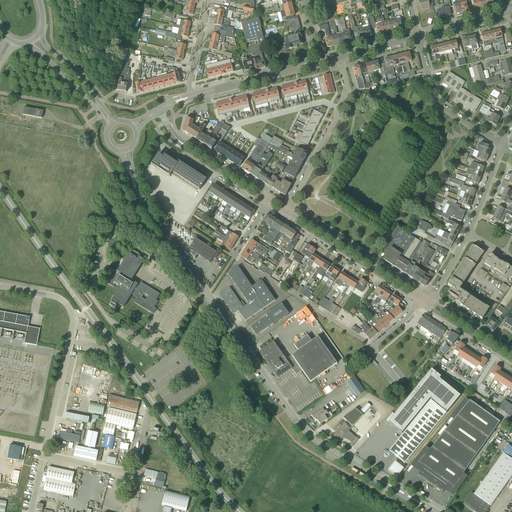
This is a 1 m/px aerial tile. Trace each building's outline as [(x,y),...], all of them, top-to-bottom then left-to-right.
[(445,0),(446,3),(442,4),(446,17),(451,16),(448,7),(451,7),(448,0),(445,0)] [(456,14),(462,13),(458,0),(455,0),(456,3),(453,3),(456,14)] [(461,0),(458,0),(462,13),(469,11),(468,7),(470,6),(469,0),(468,0),(461,0),(462,0),(461,0)] [(468,0),(469,0),(472,0),(475,10),(481,8),(479,0),(468,0)] [(435,7),(434,7),(432,2),(420,5),(421,10),(429,8),(431,12),(436,11),(435,7)] [(284,12),(285,11),(293,9),(291,4),(284,6),(282,6),(284,12)] [(442,18),(446,17),(442,4),(435,6),(436,11),(439,10),(442,18)] [(193,15),(195,7),(187,6),(186,14),(193,15)] [(145,8),(143,15),(150,16),(152,9),(145,8)] [(295,15),(293,9),(285,11),(287,17),(295,15)] [(228,12),(225,11),(218,10),(216,17),(226,20),(228,12)] [(391,19),(388,20),(390,32),(397,30),(393,18),(392,14),(390,15),(391,19)] [(365,38),(363,29),(362,26),(355,28),(352,15),(349,15),(354,34),(357,33),(359,40),(365,38)] [(384,33),(390,32),(388,20),(384,21),(383,16),(380,17),(382,24),(384,33)] [(215,25),(225,27),(226,20),(216,17),(215,25)] [(393,18),(397,30),(403,28),(401,19),(397,20),(396,17),(393,18)] [(266,47),(258,18),(241,23),(249,54),(250,54),(250,55),(251,55),(251,56),(253,56),(253,53),(254,53),(255,60),(251,61),(253,69),(254,71),(266,68),(264,61),(260,48),(266,47)] [(304,44),(299,25),(300,24),(298,18),(288,21),(288,22),(290,27),(292,35),(284,37),(285,40),(286,44),(283,44),(285,50),(294,48),(294,47),(297,47),(297,46),(304,44)] [(179,28),(182,29),(189,30),(191,22),(184,21),(181,20),(179,28)] [(378,35),(384,33),(382,24),(376,26),(378,35)] [(345,26),(342,27),(346,43),(352,42),(350,33),(349,29),(346,30),(345,26)] [(340,45),(346,43),(342,27),(341,27),(343,32),(337,34),(340,45)] [(179,28),(179,29),(178,35),(180,36),(188,38),(189,30),(182,29),(179,28)] [(363,29),(365,38),(371,37),(369,28),(363,29)] [(494,31),(497,44),(504,42),(502,37),(500,29),(494,31)] [(494,45),(497,44),(494,31),(488,33),(491,44),(493,43),(494,45)] [(211,42),(221,44),(223,36),(235,39),(233,34),(224,32),(222,36),(219,35),(213,34),(211,42)] [(491,46),(491,44),(488,33),(481,34),(485,47),(491,46)] [(331,36),(331,38),(333,46),(340,45),(337,34),(331,36)] [(475,36),(468,37),(473,53),(475,53),(474,47),(478,46),(477,45),(475,36)] [(470,54),(473,53),(468,37),(462,39),(465,48),(468,47),(470,54)] [(331,38),(325,39),(327,48),(333,46),(331,38)] [(458,48),(456,41),(450,42),(452,50),(455,49),(455,52),(459,51),(458,48)] [(228,47),(228,45),(224,44),(221,44),(211,42),(209,49),(217,51),(220,52),(221,45),(228,47)] [(445,52),(452,50),(450,42),(443,44),(445,52)] [(179,43),(177,51),(185,53),(186,45),(179,43)] [(437,46),(439,53),(445,52),(443,44),(437,46)] [(436,54),(439,53),(437,46),(431,47),(434,61),(437,60),(440,59),(440,56),(436,57),(436,54)] [(183,61),(185,53),(177,51),(175,59),(183,61)] [(246,71),(253,69),(251,61),(251,60),(247,61),(246,56),(243,57),(242,52),(239,53),(240,58),(242,58),(244,67),(245,67),(246,71)] [(494,58),(493,53),(489,54),(488,52),(483,53),(484,60),(490,58),(494,58)] [(409,53),(403,54),(408,72),(409,77),(415,76),(414,71),(410,72),(408,62),(412,62),(409,53)] [(400,67),(402,66),(404,73),(408,72),(403,54),(397,56),(400,67)] [(397,56),(391,58),(394,69),(400,67),(397,56)] [(393,69),(394,69),(391,58),(384,59),(385,63),(382,64),(385,75),(385,76),(389,75),(387,68),(390,67),(391,73),(394,73),(393,69)] [(224,61),(227,73),(233,72),(230,59),(224,61)] [(117,90),(126,92),(130,72),(129,72),(129,69),(127,69),(129,61),(123,60),(117,90)] [(227,73),(224,61),(218,63),(221,75),(227,73)] [(371,63),(374,72),(380,70),(382,76),(385,75),(382,64),(379,65),(378,61),(371,63)] [(499,64),(501,70),(511,68),(510,61),(499,64)] [(211,64),(215,76),(221,75),(218,63),(211,64)] [(374,72),(371,63),(365,64),(368,75),(368,76),(369,76),(370,76),(371,76),(372,75),(373,75),(374,74),(374,72)] [(208,78),(215,76),(211,64),(205,66),(208,78)] [(368,75),(365,64),(359,66),(361,75),(362,78),(364,77),(363,77),(368,75)] [(485,80),(481,65),(472,68),(477,87),(487,84),(487,86),(494,84),(494,83),(492,78),(485,80)] [(355,76),(361,75),(359,66),(353,68),(355,76)] [(511,74),(511,70),(511,68),(501,70),(503,77),(511,74)] [(442,83),(447,86),(454,75),(449,72),(442,83)] [(317,77),(318,84),(331,81),(330,74),(317,77)] [(361,75),(355,76),(357,83),(363,82),(362,78),(361,75)] [(447,86),(453,90),(459,79),(454,75),(447,86)] [(453,90),(458,93),(465,82),(459,79),(453,90)] [(306,80),(299,82),(302,94),(309,93),(306,80)] [(511,91),(511,83),(506,82),(506,83),(503,83),(503,80),(500,81),(494,83),(494,84),(495,86),(502,84),(502,86),(506,86),(506,87),(506,90),(511,91)] [(333,87),(331,81),(318,84),(320,90),(333,87)] [(302,94),(299,82),(293,84),(296,96),(302,94)] [(357,83),(359,91),(365,89),(363,82),(357,83)] [(465,82),(458,93),(454,99),(459,102),(466,91),(461,88),(465,82)] [(287,85),(290,97),(296,96),(293,84),(287,85)] [(290,97),(287,85),(281,87),(284,99),(290,97)] [(334,93),(333,87),(320,90),(322,96),(334,93)] [(270,89),(274,102),(280,100),(277,88),(270,89)] [(264,91),(268,103),(274,102),(270,89),(264,91)] [(258,92),(261,105),(268,103),(264,91),(258,92)] [(471,95),(466,91),(459,102),(464,105),(471,95)] [(261,105),(258,92),(252,94),(255,106),(261,105)] [(496,100),(499,101),(506,105),(509,99),(501,95),(499,94),(496,100)] [(476,98),(471,95),(464,105),(470,109),(476,98)] [(246,96),(240,97),(243,109),(250,108),(246,96)] [(243,109),(240,97),(234,99),(237,111),(243,109)] [(482,101),(476,98),(470,109),(475,112),(482,101)] [(228,100),(231,113),(237,111),(234,99),(228,100)] [(222,102),(225,114),(231,113),(228,100),(222,102)] [(506,105),(499,101),(496,107),(503,110),(506,105)] [(225,114),(222,102),(215,103),(219,116),(225,114)] [(500,118),(492,114),(489,112),(490,109),(483,105),(481,108),(481,109),(489,113),(485,121),(496,126),(500,118)] [(323,115),(326,109),(323,107),(320,113),(314,110),(310,118),(320,123),(319,122),(321,119),(324,115),(323,115)] [(23,115),(37,117),(37,118),(42,119),(43,111),(38,110),(38,111),(24,108),(23,115)] [(198,117),(189,116),(188,119),(186,118),(183,130),(184,131),(192,137),(198,128),(197,127),(196,128),(194,126),(195,120),(196,121),(197,121),(198,117)] [(317,127),(320,123),(310,118),(306,126),(316,131),(316,130),(315,130),(317,127)] [(192,137),(197,140),(201,133),(206,126),(207,123),(203,122),(199,128),(198,128),(192,137)] [(213,132),(209,137),(204,145),(212,150),(220,137),(218,136),(215,140),(216,140),(215,141),(212,139),(214,137),(212,136),(214,134),(216,136),(221,128),(227,132),(230,127),(224,124),(223,124),(220,123),(218,123),(213,132)] [(313,135),(316,131),(306,126),(302,134),(312,138),(311,138),(313,135)] [(204,145),(209,137),(213,132),(208,129),(205,135),(201,133),(197,140),(204,145)] [(309,142),(311,138),(312,139),(312,138),(302,134),(298,142),(308,146),(310,142),(309,142)] [(242,169),(250,174),(254,167),(258,162),(263,154),(264,152),(265,151),(272,139),(265,135),(258,146),(255,150),(253,153),(250,158),(242,169)] [(293,155),(292,154),(291,153),(288,152),(280,148),(281,145),(282,144),(283,142),(280,140),(274,137),(272,139),(265,151),(273,156),(274,154),(280,158),(285,160),(289,162),(300,168),(304,161),(295,156),(293,155)] [(220,154),(225,146),(220,143),(215,151),(220,154)] [(482,153),(488,156),(490,150),(487,149),(489,146),(480,143),(479,146),(478,145),(476,151),(478,152),(482,153)] [(224,157),(230,149),(225,146),(220,154),(224,157)] [(307,154),(304,152),(297,148),(293,155),(295,156),(304,161),(307,154)] [(229,160),(234,152),(230,149),(224,157),(229,160)] [(258,179),(265,167),(273,156),(265,151),(264,152),(266,153),(268,153),(266,156),(263,154),(258,162),(259,163),(261,160),(262,160),(263,159),(265,161),(265,162),(264,161),(262,163),(263,164),(261,168),(258,166),(256,169),(254,167),(250,174),(258,179)] [(234,163),(239,155),(234,152),(229,160),(234,163)] [(488,156),(482,153),(478,152),(476,158),(486,161),(488,156)] [(207,180),(179,162),(177,164),(164,155),(163,157),(158,154),(151,165),(170,177),(172,175),(196,191),(198,189),(200,190),(207,180)] [(239,167),(244,158),(239,155),(234,163),(239,167)] [(461,155),(458,160),(465,163),(467,157),(461,155)] [(285,167),(282,165),(278,162),(275,166),(283,171),(285,167)] [(297,174),(300,168),(289,162),(288,163),(290,164),(287,168),(287,169),(297,174)] [(484,167),(478,165),(478,164),(472,162),(471,166),(477,168),(476,171),(482,173),(484,167)] [(272,172),(269,170),(265,167),(258,179),(264,183),(268,178),(272,172)] [(285,174),(290,177),(295,179),(297,174),(287,169),(287,168),(286,168),(285,169),(287,170),(285,174)] [(482,173),(476,171),(471,169),(469,175),(472,176),(471,176),(474,177),(480,179),(482,173)] [(295,179),(290,177),(285,174),(282,172),(279,176),(272,188),(285,197),(291,185),(295,179)] [(268,178),(264,183),(272,188),(279,176),(276,174),(274,177),(273,176),(271,179),(268,178)] [(478,184),(480,179),(474,177),(471,176),(469,181),(472,182),(478,184)] [(462,187),(461,191),(465,193),(474,196),(476,190),(463,186),(464,183),(450,178),(448,182),(462,187)] [(209,193),(214,196),(218,188),(214,185),(209,193)] [(218,188),(214,196),(218,198),(223,191),(218,188)] [(511,190),(511,191),(506,188),(503,195),(511,198),(511,190)] [(223,191),(218,198),(223,201),(228,194),(223,191)] [(462,198),(472,202),(474,196),(465,193),(462,198)] [(228,194),(223,201),(227,204),(232,197),(228,194)] [(500,201),(511,205),(511,201),(511,202),(511,200),(511,198),(503,195),(500,201)] [(232,197),(227,204),(232,207),(237,200),(232,197)] [(469,207),(472,202),(462,198),(461,201),(458,200),(458,202),(463,205),(469,207)] [(237,200),(232,207),(236,210),(241,202),(237,200)] [(445,215),(450,217),(461,221),(465,211),(459,208),(460,206),(456,204),(448,201),(447,204),(449,205),(445,215)] [(241,202),(236,210),(241,213),(246,205),(241,202)] [(250,208),(246,205),(241,213),(245,216),(250,208)] [(495,212),(505,217),(501,215),(503,212),(505,213),(505,214),(510,216),(511,216),(511,209),(510,212),(498,206),(495,212)] [(255,211),(250,208),(245,216),(250,219),(255,211)] [(448,220),(450,217),(445,215),(438,211),(437,215),(448,220)] [(502,223),(505,217),(495,212),(493,219),(502,223)] [(268,232),(271,227),(276,219),(268,214),(267,215),(260,225),(267,229),(266,230),(268,232)] [(271,227),(268,232),(266,235),(266,236),(263,240),(271,245),(273,243),(274,241),(284,225),(276,219),(271,227)] [(187,225),(192,228),(196,223),(191,220),(187,225)] [(416,228),(426,233),(430,225),(420,220),(416,228)] [(448,227),(452,230),(458,233),(461,227),(455,224),(455,223),(450,221),(448,224),(449,225),(448,227)] [(284,225),(274,241),(277,243),(278,240),(282,242),(291,228),(284,225)] [(387,262),(407,234),(397,227),(380,252),(383,248),(389,251),(383,259),(387,262)] [(279,247),(278,249),(281,251),(282,249),(290,254),(298,242),(294,239),(297,233),(291,228),(282,242),(279,247)] [(255,234),(263,240),(266,236),(257,230),(255,234)] [(452,230),(451,233),(449,235),(455,238),(458,233),(452,230)] [(230,232),(228,231),(226,235),(236,241),(239,237),(230,232)] [(447,234),(444,233),(441,231),(436,240),(442,243),(444,239),(447,240),(453,243),(455,238),(449,235),(447,234)] [(387,262),(394,266),(413,238),(407,234),(387,262)] [(233,245),(236,241),(226,235),(224,237),(223,237),(222,238),(233,245)] [(221,244),(225,246),(224,246),(231,250),(233,245),(222,238),(219,236),(217,239),(222,242),(221,244)] [(219,254),(216,252),(196,238),(189,249),(193,251),(191,253),(194,257),(198,254),(210,263),(214,257),(216,259),(219,254)] [(413,238),(394,266),(404,273),(422,243),(413,238)] [(267,249),(257,243),(252,240),(249,244),(258,249),(263,253),(265,254),(267,249)] [(423,240),(422,243),(404,273),(408,276),(419,259),(421,255),(425,248),(423,247),(426,242),(423,240)] [(258,249),(249,244),(246,248),(252,252),(255,254),(256,252),(261,256),(263,253),(258,249)] [(302,254),(309,258),(310,259),(313,254),(316,250),(307,244),(301,253),(302,254)] [(473,245),(448,285),(447,285),(452,288),(449,294),(452,297),(451,298),(456,301),(455,302),(482,320),(489,308),(486,306),(485,306),(460,290),(480,259),(484,253),(473,245)] [(424,259),(430,249),(427,247),(426,249),(425,248),(421,255),(423,256),(423,257),(422,258),(424,259)] [(253,258),(254,259),(258,261),(260,258),(254,255),(255,254),(252,252),(246,248),(243,252),(253,258)] [(420,284),(423,277),(427,271),(430,267),(427,265),(432,256),(434,251),(430,249),(424,259),(422,263),(419,269),(412,279),(420,284)] [(156,310),(154,308),(158,302),(156,301),(160,295),(140,283),(138,288),(136,287),(138,285),(132,282),(131,284),(130,283),(144,260),(137,256),(139,254),(133,251),(131,255),(129,254),(114,278),(109,275),(105,282),(113,287),(115,284),(119,287),(120,285),(121,286),(111,303),(116,306),(118,303),(119,304),(118,305),(123,308),(132,295),(137,298),(134,303),(153,315),(156,310)] [(253,258),(243,252),(241,256),(250,262),(253,258)] [(303,258),(297,254),(293,260),(299,264),(303,258)] [(309,267),(307,269),(309,270),(309,269),(311,267),(317,257),(313,254),(310,259),(307,263),(306,265),(309,267)] [(484,264),(491,268),(489,271),(495,274),(496,272),(511,281),(511,279),(511,268),(506,265),(501,263),(497,261),(497,260),(493,257),(490,254),(484,264)] [(315,270),(316,268),(321,260),(317,257),(311,267),(315,270)] [(419,269),(417,268),(421,260),(419,259),(408,276),(412,279),(419,269)] [(318,274),(325,262),(321,260),(316,268),(315,270),(317,271),(316,272),(311,279),(314,280),(318,274)] [(330,265),(325,262),(318,274),(322,277),(330,265)] [(264,273),(269,276),(273,271),(268,267),(267,268),(262,264),(258,270),(264,273)] [(326,274),(324,277),(329,279),(336,269),(331,266),(326,274)] [(427,271),(423,277),(429,281),(433,274),(428,270),(429,268),(433,271),(435,268),(430,266),(430,267),(427,271)] [(245,321),(265,308),(265,307),(275,300),(270,292),(265,286),(261,280),(252,287),(238,267),(228,274),(248,304),(243,307),(230,288),(220,295),(233,315),(238,311),(243,318),(245,321)] [(333,282),(336,277),(340,271),(336,269),(329,279),(333,282)] [(477,274),(484,279),(488,274),(481,269),(477,274)] [(339,286),(340,284),(346,275),(341,272),(336,282),(335,283),(339,286)] [(340,284),(339,286),(337,289),(341,291),(341,292),(346,284),(350,278),(346,275),(340,284)] [(282,285),(285,287),(291,278),(288,276),(282,285)] [(429,281),(423,277),(420,284),(425,287),(429,281)] [(345,294),(348,289),(354,280),(350,278),(346,284),(341,292),(342,293),(341,296),(343,298),(345,294)] [(361,279),(358,283),(356,286),(362,290),(364,287),(366,284),(368,286),(370,284),(361,279)] [(354,280),(348,289),(345,294),(348,296),(351,291),(352,292),(356,286),(358,283),(354,280)] [(510,288),(509,287),(503,283),(500,288),(506,293),(510,288)] [(306,293),(308,289),(310,287),(306,285),(301,294),(304,296),(304,295),(306,293)] [(377,297),(383,288),(379,285),(373,295),(372,296),(370,297),(371,298),(373,299),(375,296),(377,297)] [(383,288),(377,297),(376,300),(378,301),(377,303),(379,304),(381,300),(387,291),(383,288)] [(388,300),(391,294),(387,291),(381,300),(379,304),(381,305),(383,301),(386,303),(388,300)] [(394,303),(397,298),(393,295),(389,301),(387,305),(389,306),(390,305),(392,306),(394,303)] [(397,306),(403,306),(403,305),(400,303),(402,300),(397,298),(394,303),(397,306)] [(329,301),(324,309),(328,312),(333,304),(332,303),(329,302),(329,301)] [(282,304),(267,314),(267,315),(250,327),(252,329),(255,334),(256,336),(274,324),(274,325),(289,314),(282,304)] [(333,304),(328,312),(332,315),(337,307),(333,304)] [(403,307),(403,306),(397,306),(397,307),(394,310),(399,315),(403,312),(400,309),(403,307)] [(488,328),(489,329),(494,332),(499,324),(500,324),(506,314),(508,312),(504,309),(500,306),(496,310),(502,314),(499,319),(500,319),(497,323),(490,317),(484,326),(486,327),(486,328),(487,328),(488,328)] [(341,309),(337,307),(332,315),(336,317),(341,309)] [(399,315),(394,310),(392,307),(388,310),(395,318),(399,315)] [(0,311),(0,328),(1,329),(14,331),(26,334),(24,344),(27,344),(36,346),(36,345),(39,329),(28,327),(29,317),(26,317),(17,315),(5,313),(5,312),(4,313),(0,311)] [(381,312),(383,315),(390,323),(394,319),(387,312),(385,313),(383,311),(381,312)] [(372,317),(382,329),(386,326),(379,318),(376,314),(372,317)] [(440,339),(446,329),(423,314),(417,324),(440,339)] [(379,318),(386,326),(390,323),(383,315),(379,318)] [(372,325),(374,327),(379,332),(382,329),(372,317),(371,318),(367,321),(371,324),(372,325)] [(377,333),(373,328),(373,327),(370,329),(367,325),(364,321),(362,323),(363,324),(373,337),(377,333)] [(360,327),(364,331),(363,332),(370,340),(373,337),(363,324),(360,327)] [(358,334),(361,331),(353,326),(351,329),(358,334)] [(443,354),(459,337),(454,334),(450,331),(446,335),(449,338),(446,340),(449,342),(447,344),(445,343),(444,345),(445,346),(443,349),(440,351),(437,354),(441,357),(443,354)] [(273,372),(274,372),(278,379),(292,369),(296,375),(302,371),(310,382),(314,380),(337,364),(318,337),(312,342),(308,336),(294,345),(298,351),(288,359),(287,357),(285,358),(274,342),(259,352),(268,364),(268,365),(268,366),(269,367),(269,368),(270,369),(271,370),(272,371),(273,372)] [(463,348),(465,346),(460,343),(458,346),(456,348),(455,350),(453,353),(457,356),(458,355),(459,353),(463,348)] [(463,358),(468,351),(463,348),(459,353),(458,355),(463,358)] [(467,361),(472,354),(468,351),(463,358),(467,361)] [(472,364),(477,357),(472,354),(467,361),(472,364)] [(481,360),(481,359),(477,357),(472,364),(476,367),(478,365),(481,360)] [(481,370),(487,361),(482,357),(481,359),(481,360),(478,365),(476,367),(481,370)] [(446,413),(437,405),(439,404),(448,411),(461,395),(439,377),(442,373),(434,366),(386,419),(399,431),(430,395),(435,399),(433,402),(430,400),(389,451),(405,464),(446,413)] [(499,371),(501,369),(496,366),(491,374),(495,376),(495,377),(499,371)] [(499,382),(503,374),(499,371),(495,377),(495,376),(494,379),(499,382)] [(503,385),(508,377),(503,374),(499,382),(503,385)] [(365,391),(354,377),(346,382),(356,397),(365,391)] [(508,388),(511,380),(511,379),(508,377),(503,385),(508,388)] [(137,414),(140,401),(110,394),(107,407),(137,414)] [(511,413),(511,405),(504,400),(498,409),(510,417),(511,413)] [(418,475),(425,481),(426,481),(432,473),(436,475),(459,443),(476,455),(500,422),(470,401),(419,463),(425,467),(421,472),(420,471),(418,475)] [(105,405),(90,402),(88,412),(103,415),(105,405)] [(364,414),(371,406),(367,403),(360,410),(364,414)] [(137,415),(109,408),(107,416),(105,415),(105,417),(107,417),(105,423),(129,428),(129,430),(132,430),(132,429),(133,429),(137,415)] [(326,411),(325,411),(323,408),(312,416),(315,419),(317,417),(319,419),(317,420),(320,424),(328,419),(325,415),(328,413),(326,411)] [(349,424),(347,426),(350,428),(348,430),(349,431),(363,416),(355,409),(343,418),(349,424)] [(89,423),(90,417),(67,412),(66,418),(89,423)] [(103,433),(114,436),(116,426),(105,423),(103,433)] [(333,430),(334,431),(335,432),(332,436),(339,442),(342,439),(343,439),(344,439),(346,439),(347,440),(348,441),(349,441),(350,442),(351,443),(350,445),(352,447),(359,440),(356,437),(356,438),(349,431),(348,430),(350,428),(347,426),(344,423),(341,426),(338,424),(333,430)] [(157,438),(151,437),(151,439),(159,441),(162,430),(153,428),(153,431),(158,432),(157,438)] [(88,446),(91,447),(95,448),(98,433),(88,431),(85,446),(88,446)] [(60,432),(59,440),(79,444),(81,436),(60,432)] [(116,437),(105,435),(103,447),(113,450),(116,437)] [(426,482),(442,493),(445,489),(444,488),(447,484),(453,488),(476,455),(459,443),(436,475),(432,473),(426,481),(426,482)] [(18,463),(21,448),(8,446),(7,447),(6,454),(5,460),(18,463)] [(96,459),(98,453),(98,451),(91,450),(88,449),(76,447),(74,456),(96,461),(96,459)] [(511,467),(511,459),(503,453),(474,494),(471,492),(463,504),(473,511),(486,511),(491,506),(487,503),(511,467)] [(395,462),(388,470),(397,477),(403,469),(395,462)] [(44,491),(73,497),(76,485),(72,484),(74,473),(49,467),(44,491)] [(143,482),(162,487),(163,481),(155,479),(154,480),(144,477),(143,482)] [(187,507),(190,497),(166,491),(163,501),(169,502),(187,507)]
